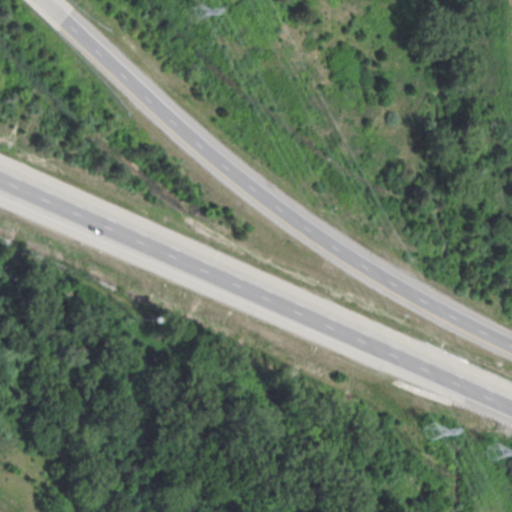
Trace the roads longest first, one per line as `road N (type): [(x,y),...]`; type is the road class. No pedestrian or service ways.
road 1 (motorway): [(0,172),(442,372)]
road 2 (motorway): [(440,307),(261,194),(64,21)]
